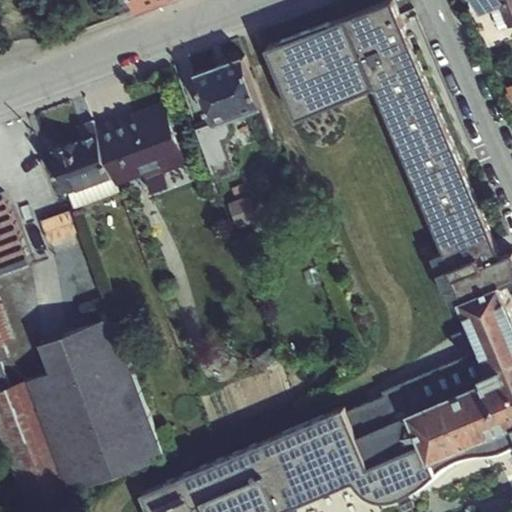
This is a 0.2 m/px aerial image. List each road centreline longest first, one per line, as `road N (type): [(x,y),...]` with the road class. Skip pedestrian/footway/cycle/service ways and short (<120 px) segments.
road 1 (secondary): [(258,0),(0,95)]
road 2 (unclassified): [(511,180),(434,0)]
